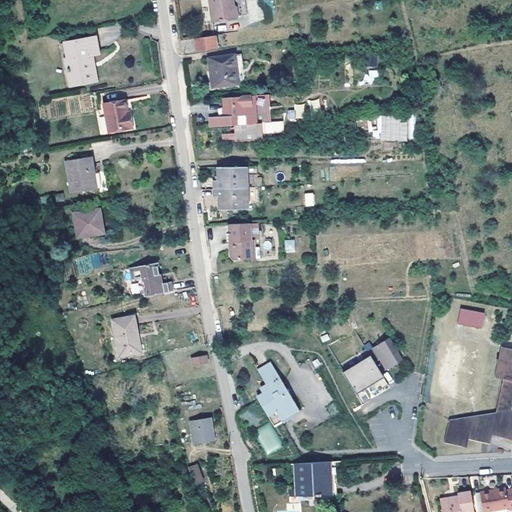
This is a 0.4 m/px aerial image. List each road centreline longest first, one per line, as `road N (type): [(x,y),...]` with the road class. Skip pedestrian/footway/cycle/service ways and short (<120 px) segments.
road 1 (residential): [(249,511),(200,273),(160,0)]
road 2 (residential): [(511,463),(424,465),(400,443),(400,393),(365,408)]
